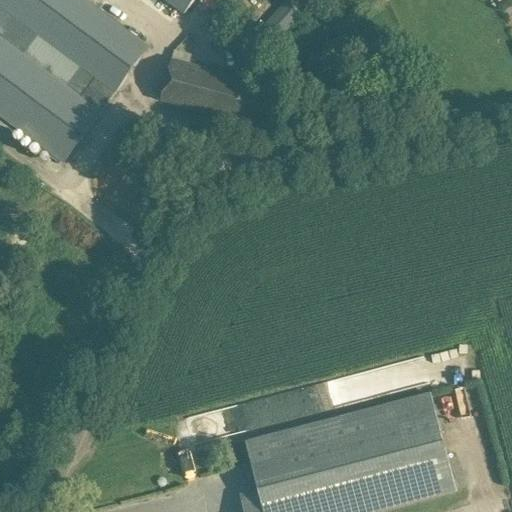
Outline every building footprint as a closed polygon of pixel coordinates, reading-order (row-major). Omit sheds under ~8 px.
[(148,48),(83,0),(0,0),(0,115),(64,163),(148,48)] [(196,0),(167,0),(186,14),(196,0)] [(265,25),(243,47),(259,63),(304,18),(287,1),(281,7),(277,2),(259,19),(265,25)] [(282,92),(192,68),(194,55),(175,51),(172,63),(161,102),(271,131),(282,92)] [(244,511),(393,511),(457,495),(431,394),(246,443),(259,494),(241,498),(244,511)]
